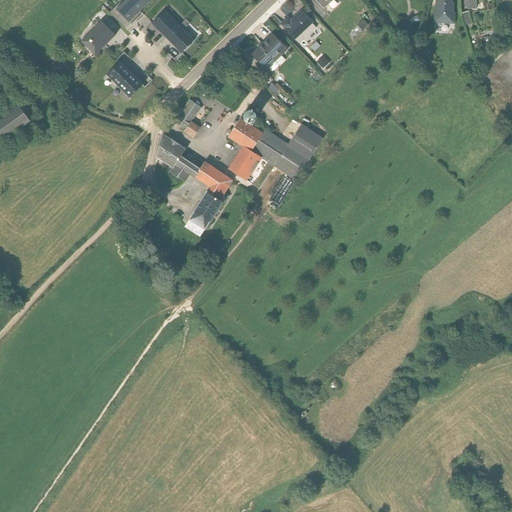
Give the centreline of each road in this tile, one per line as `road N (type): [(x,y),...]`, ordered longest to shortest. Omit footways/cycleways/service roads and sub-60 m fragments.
road 1 (track): [(0,43),(69,102),(99,117),(154,123),(155,136),(147,171),(123,207),(0,332)]
road 2 (residential): [(181,88),(272,0)]
